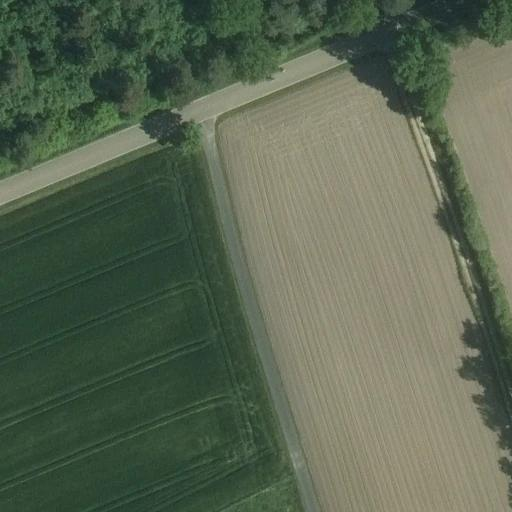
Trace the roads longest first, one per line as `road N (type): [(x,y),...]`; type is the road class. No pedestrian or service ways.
road 1 (unclassified): [(468,0),(0,194)]
road 2 (track): [(384,34),(511,393)]
